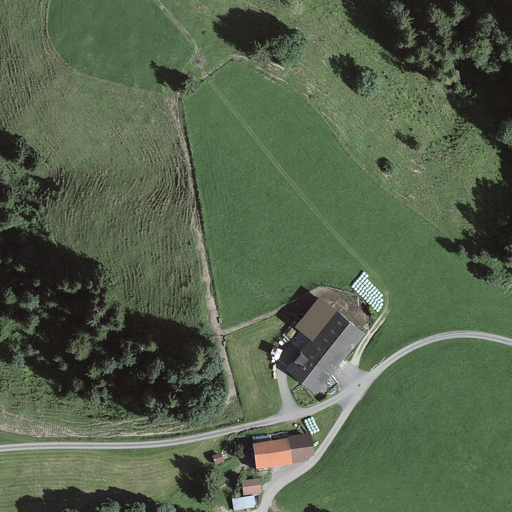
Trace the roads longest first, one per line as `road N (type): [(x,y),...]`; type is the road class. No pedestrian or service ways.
road 1 (track): [(511,341),(439,336),(310,411),(199,437),(0,447)]
road 2 (track): [(156,0),(195,48),(208,80),(385,290),(385,308),(355,363),(366,383)]
road 3 (track): [(263,511),(272,490),(319,455),(366,383)]
